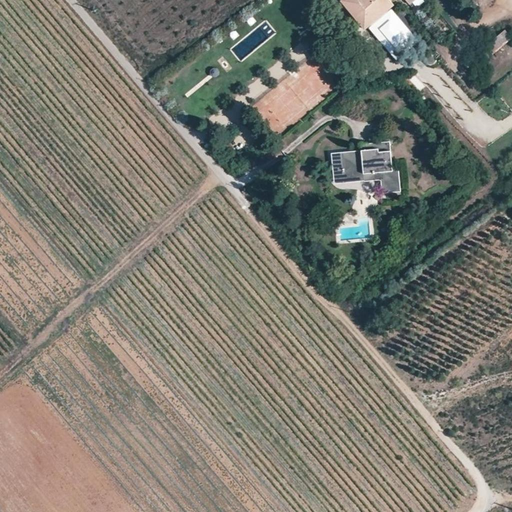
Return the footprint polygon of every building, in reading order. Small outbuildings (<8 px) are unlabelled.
[(341,0),(367,29),(395,4),(392,0),(341,0)] [(402,28),(409,36),(416,29),(410,22),(402,28)] [(482,46),(488,55),(511,40),(506,31),(482,46)] [(429,63),(431,64),(433,63),(435,62),(436,60),(437,59),(437,57),(437,55),(436,54),(434,53),(432,52),(430,52),(428,53),(426,55),(426,57),(426,59),(427,61),(429,63)] [(334,154),(337,183),(382,178),(384,192),(402,190),(399,166),(393,166),(390,141),(363,143),(364,150),(334,154)]
